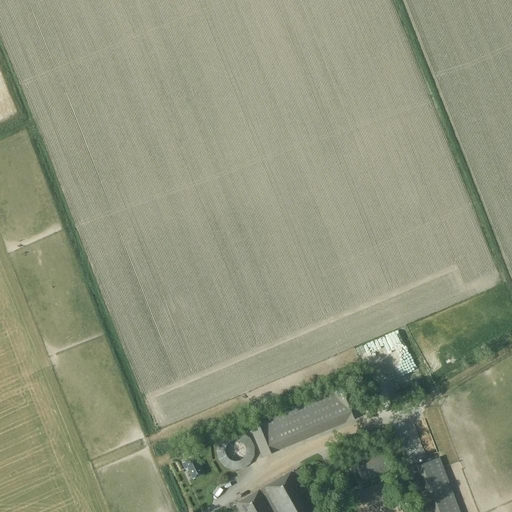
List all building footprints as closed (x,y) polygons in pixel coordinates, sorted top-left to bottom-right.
[(261,458),(362,416),(349,384),(248,426),(261,458)] [(229,434),(216,458),(236,468),(239,463),(241,464),(245,457),(248,459),(254,447),(229,434)] [(349,462),(361,484),(394,468),(383,445),(349,462)] [(181,463),(184,470),(187,469),(192,479),(203,474),(195,457),(181,463)] [(459,511),(439,458),(416,467),(433,511),(459,511)] [(318,511),(295,470),(233,505),(236,511),(318,511)]
